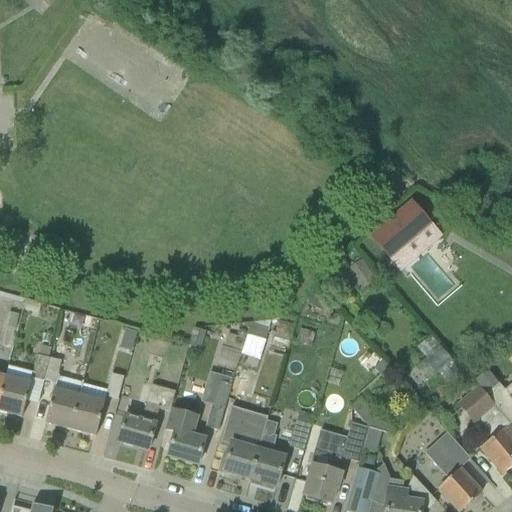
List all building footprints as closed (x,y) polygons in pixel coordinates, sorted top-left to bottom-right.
[(38,0),(50,9),(57,0),(38,0)] [(430,224),(411,202),(368,238),(399,274),(411,265),(399,251),(430,224)] [(376,282),(362,261),(347,271),(360,292),(376,282)] [(308,305),(318,310),(321,302),(323,299),(313,295),(308,305)] [(9,314),(5,329),(16,331),(20,317),(9,314)] [(295,327),(279,323),(274,339),(290,343),(295,327)] [(247,340),(264,345),(268,329),(251,324),(247,340)] [(206,333),(193,329),(188,346),(188,348),(201,351),(206,333)] [(316,334),(299,330),(295,344),(312,348),(316,334)] [(237,335),(238,339),(241,340),(243,340),(246,337),(245,332),(240,331),(237,335)] [(44,382),(49,360),(48,360),(51,350),(40,348),(32,379),(44,382)] [(416,369),(428,380),(448,359),(436,348),(416,369)] [(485,360),(475,348),(466,356),(476,368),(485,360)] [(44,382),(56,385),(54,391),(45,425),(70,432),(79,397),(82,385),(57,379),(61,363),(49,360),(44,382)] [(379,377),(383,380),(392,372),(382,362),(373,370),(379,377)] [(475,377),(482,388),(493,382),(486,371),(475,377)] [(105,398),(116,401),(122,379),(110,376),(105,398)] [(5,379),(0,398),(0,413),(21,419),(30,385),(5,379)] [(218,383),(205,429),(219,433),(229,396),(232,386),(218,383)] [(511,385),(504,392),(499,386),(485,397),(511,428),(511,385)] [(124,417),(117,444),(148,453),(155,426),(159,411),(159,409),(158,409),(163,390),(155,388),(150,407),(146,405),(141,422),(124,417)] [(502,476),(511,468),(511,444),(511,443),(511,442),(511,441),(505,434),(511,429),(478,389),(456,406),(473,426),(477,423),(492,441),(481,450),(502,476)] [(159,411),(170,413),(170,412),(171,411),(175,394),(163,390),(158,409),(159,409),(159,411)] [(79,397),(70,432),(95,438),(103,404),(79,397)] [(360,403),(360,402),(351,410),(358,419),(368,430),(381,434),(385,421),(373,417),(361,403),(360,403)] [(170,412),(170,413),(165,431),(174,434),(167,458),(198,467),(204,442),(191,439),(197,419),(171,411),(170,412)] [(222,474),(249,482),(266,423),(231,412),(221,443),(231,445),(222,474)] [(296,421),(288,448),(304,452),(311,426),(296,421)] [(274,489),(276,490),(285,459),(270,455),(275,440),(273,439),(277,426),(266,423),(249,482),(248,486),(250,486),(251,482),(260,485),(260,488),(273,492),(274,489)] [(346,461),(359,465),(366,439),(368,430),(350,425),(342,453),(348,455),(346,461)] [(313,446),(335,454),(341,438),(319,430),(313,446)] [(438,491),(457,511),(462,511),(480,496),(459,472),(470,462),(447,436),(425,456),(448,482),(438,491)] [(337,474),(341,460),(315,452),(310,466),(312,467),(303,497),(307,499),(307,501),(317,504),(317,502),(331,506),(335,493),(341,475),(337,474)] [(384,511),(388,490),(389,482),(383,469),(371,475),(357,471),(345,511),(384,511)] [(389,482),(388,490),(384,511),(420,511),(422,505),(405,503),(407,492),(402,491),(403,484),(389,482)] [(13,502),(10,511),(52,511),(32,506),(30,511),(26,511),(13,509),(15,502),(13,502)]
